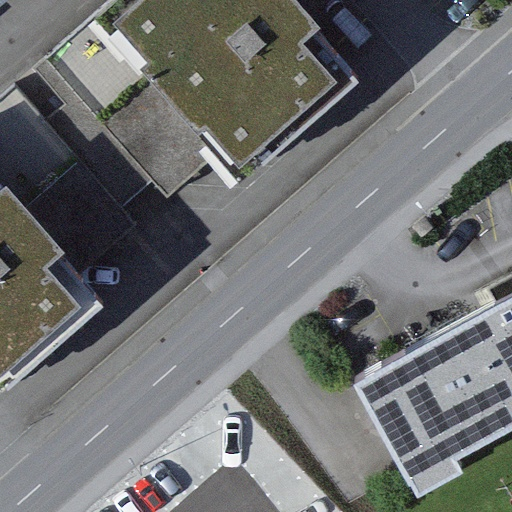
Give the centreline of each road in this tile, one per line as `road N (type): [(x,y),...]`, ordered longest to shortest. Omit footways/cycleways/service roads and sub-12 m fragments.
road 1 (tertiary): [(29,500),(477,99)]
road 2 (residential): [(374,0),(477,99)]
